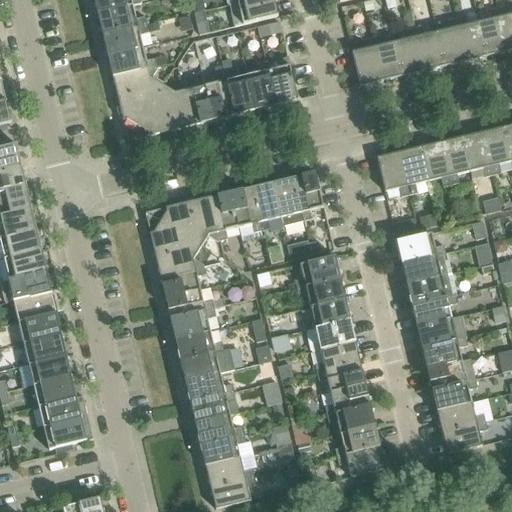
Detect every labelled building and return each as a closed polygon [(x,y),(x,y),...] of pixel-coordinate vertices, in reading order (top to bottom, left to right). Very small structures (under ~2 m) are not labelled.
[(140,0),(94,0),(98,16),(133,8),(142,6),(140,0)] [(183,0),(170,0),(173,8),(185,5),(183,0)] [(201,0),(192,0),(190,1),(193,15),(204,12),(201,0)] [(273,0),(258,0),(229,7),(229,8),(235,29),(278,19),(273,0)] [(393,0),(384,0),(387,11),(396,8),(393,0)] [(371,2),(363,4),(365,13),(373,11),(371,2)] [(133,8),(98,16),(103,37),(147,27),(145,19),(136,21),(133,8)] [(498,11),(508,53),(511,52),(511,16),(508,17),(506,9),(498,11)] [(492,21),(479,24),(487,58),(508,53),(498,11),(490,13),(492,21)] [(207,12),(194,15),(199,37),(212,34),(207,12)] [(487,58),(479,24),(466,27),(464,19),(456,21),(466,63),(487,58)] [(456,21),(448,23),(450,31),(437,34),(445,68),(466,63),(456,21)] [(280,24),(258,30),(260,39),(282,34),(280,24)] [(147,27),(103,37),(108,58),(143,50),(140,37),(148,35),(147,27)] [(422,29),(414,31),(424,73),(445,68),(437,34),(424,37),(422,29)] [(408,41),(395,44),(403,78),(424,73),(414,31),(406,32),(408,41)] [(403,78),(395,44),(382,47),(380,39),(372,41),(382,83),(403,78)] [(364,42),(366,51),(352,54),(360,88),(382,83),(372,41),(364,42)] [(143,50),(108,58),(113,79),(157,69),(155,61),(146,63),(143,50)] [(266,65),(276,108),(298,103),(288,59),(266,65)] [(266,65),(258,67),(245,70),(247,78),(255,113),(276,108),(266,65)] [(113,79),(128,143),(163,88),(151,81),(157,71),(157,69),(113,79)] [(232,73),(224,75),(234,118),(255,113),(247,78),(234,81),(232,73)] [(216,76),(218,85),(205,88),(213,123),(234,118),(224,75),(216,76)] [(213,123),(205,88),(192,91),(190,83),(182,85),(192,128),(213,123)] [(163,88),(128,143),(192,128),(182,85),(180,85),(174,94),(163,88)] [(0,127),(12,125),(11,124),(6,103),(0,104),(0,127)] [(504,130),(483,135),(493,177),(501,176),(499,167),(511,164),(504,130)] [(483,135),(462,140),(470,174),(483,171),(485,179),(493,177),(483,135)] [(457,177),(470,174),(462,140),(441,145),(451,188),(459,186),(457,177)] [(441,145),(420,150),(428,184),(441,181),(443,189),(451,188),(441,145)] [(17,148),(17,147),(0,150),(0,173),(22,169),(17,148)] [(415,187),(428,184),(420,150),(399,155),(409,197),(417,196),(415,187)] [(399,155),(377,160),(385,194),(399,191),(401,199),(409,197),(399,155)] [(22,169),(0,173),(0,195),(27,190),(22,169)] [(315,175),(293,180),(304,223),(312,222),(310,213),(324,210),(315,175)] [(293,180),(272,185),(281,220),(283,228),(304,223),(293,180)] [(270,232),(268,223),(281,220),(272,185),(251,190),(262,233),(270,232)] [(0,195),(0,218),(32,211),(27,190),(0,195)] [(251,190),(230,195),(239,230),(251,227),(253,235),(262,233),(251,190)] [(230,195),(209,200),(220,244),(228,242),(225,233),(239,230),(230,195)] [(209,200),(145,215),(201,250),(208,238),(217,244),(220,244),(209,200)] [(32,211),(0,218),(0,240),(37,232),(32,211)] [(194,261),(201,250),(145,215),(160,279),(204,269),(203,266),(194,261)] [(434,217),(419,221),(422,233),(437,229),(434,217)] [(408,225),(405,230),(406,237),(417,234),(415,223),(408,225)] [(482,224),(472,226),(476,242),(486,240),(482,224)] [(37,232),(0,240),(0,246),(4,262),(42,253),(37,232)] [(432,236),(397,244),(402,266),(445,256),(444,248),(435,250),(432,236)] [(504,242),(492,244),(495,256),(502,254),(506,248),(504,242)] [(309,244),(288,249),(291,264),(312,259),(309,244)] [(488,246),(474,249),(478,264),(491,261),(488,246)] [(280,248),(267,251),(271,266),(283,263),(280,248)] [(42,253),(4,262),(9,283),(47,274),(42,253)] [(445,256),(402,266),(407,287),(452,276),(447,255),(445,256)] [(303,281),(295,283),(297,291),(340,281),(335,259),(300,267),(303,281)] [(511,272),(510,264),(498,267),(500,277),(511,273),(511,272)] [(493,267),(483,269),(485,277),(494,274),(493,267)] [(197,279),(206,277),(204,269),(160,279),(165,300),(200,292),(197,279)] [(9,283),(1,285),(6,306),(14,304),(52,295),(47,274),(9,283)] [(452,276),(407,287),(412,308),(456,298),(457,298),(452,276)] [(340,281),(297,291),(299,299),(307,297),(310,310),(345,302),(340,281)] [(200,292),(165,300),(170,321),(214,311),(212,303),(204,305),(200,292)] [(52,295),(14,304),(19,325),(57,316),(52,295)] [(449,308),(457,306),(456,298),(412,308),(417,329),(452,321),(449,308)] [(313,323),(305,325),(307,333),(350,323),(345,302),(310,310),(313,323)] [(506,323),(503,309),(493,311),(496,325),(506,323)] [(207,321),(216,319),(214,311),(170,321),(175,342),(210,334),(207,321)] [(57,316),(19,325),(24,346),(62,337),(57,316)] [(452,321),(417,329),(422,350),(465,340),(460,319),(452,321)] [(350,323),(307,333),(312,355),(320,353),(355,344),(350,323)] [(256,345),(267,343),(264,330),(253,332),(256,345)] [(210,334),(175,342),(180,363),(224,353),(222,345),(214,347),(210,334)] [(62,337),(24,346),(29,367),(67,358),(62,337)] [(287,338),(271,341),(274,354),(290,350),(287,338)] [(465,340),(422,350),(427,371),(462,363),(459,350),(467,348),(465,340)] [(323,365),(315,367),(317,375),(360,365),(355,344),(320,353),(323,365)] [(268,348),(257,350),(261,366),(272,364),(268,348)] [(511,351),(498,355),(502,375),(511,372),(511,351)] [(224,353),(180,363),(185,384),(220,376),(217,363),(226,361),(224,353)] [(67,358),(29,367),(34,388),(72,379),(67,358)] [(462,363),(427,371),(432,392),(475,382),(470,361),(462,363)] [(360,365),(317,375),(319,383),(327,381),(330,394),(365,386),(360,365)] [(290,367),(278,370),(281,384),(293,381),(290,367)] [(220,376),(185,384),(190,405),(234,395),(232,387),(224,389),(220,376)] [(72,379),(34,388),(39,409),(77,400),(72,379)] [(475,382),(432,392),(437,413),(472,405),(469,392),(477,390),(475,382)] [(277,385),(263,388),(265,398),(279,395),(277,385)] [(330,394),(333,407),(325,409),(327,417),(370,407),(365,386),(330,394)] [(292,390),(283,392),(286,405),(295,403),(292,390)] [(7,394),(0,396),(0,399),(2,408),(10,406),(7,394)] [(234,395),(190,405),(195,426),(230,418),(231,418),(239,416),(234,395)] [(77,400),(39,409),(44,430),(82,421),(77,400)] [(472,405),(437,413),(442,435),(485,424),(484,416),(475,418),(472,405)] [(280,406),(272,408),(275,419),(283,417),(280,406)] [(370,407),(327,417),(329,425),(337,423),(340,436),(375,428),(370,407)] [(230,418),(195,426),(200,447),(244,437),(242,429),(234,431),(231,418),(230,418)] [(82,421),(44,430),(49,452),(87,443),(82,421)] [(300,424),(291,426),(296,447),(308,444),(310,443),(309,439),(302,436),(300,424)] [(479,434),(487,432),(485,424),(442,435),(447,456),(482,448),(479,434)] [(14,425),(6,427),(9,438),(17,436),(14,425)] [(287,427),(272,430),(275,444),(290,441),(287,427)] [(343,449),(335,451),(337,460),(380,449),(375,428),(340,436),(343,449)] [(17,436),(9,438),(12,450),(20,448),(17,436)] [(244,437),(200,447),(205,468),(240,460),(237,447),(246,445),(244,437)] [(308,444),(296,447),(298,456),(310,453),(308,444)] [(291,448),(277,451),(280,463),(293,459),(291,448)] [(380,449),(337,460),(339,468),(347,466),(351,480),(386,471),(380,449)] [(240,460),(205,468),(210,490),(254,479),(252,471),(244,473),(240,460)] [(297,469),(287,471),(289,482),(299,479),(297,469)] [(247,489),(256,487),(254,479),(210,490),(216,511),(251,503),(247,489)] [(103,511),(100,500),(62,509),(63,511),(103,511)]
